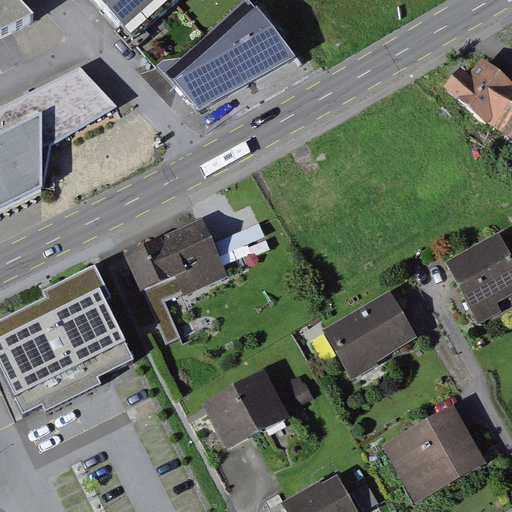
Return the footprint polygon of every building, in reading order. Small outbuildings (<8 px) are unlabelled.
[(0,0),(0,41),(33,26),(8,0),(0,0)] [(74,0),(148,83),(244,0),(74,0)] [(257,17),(169,95),(191,119),(295,58),(257,17)] [(440,94),(511,148),(511,91),(511,93),(474,65),(463,79),(456,73),(440,94)] [(0,212),(41,191),(40,149),(117,110),(76,69),(0,107),(0,212)] [(298,244),(365,206),(338,159),(272,196),(298,244)] [(222,285),(197,227),(124,259),(164,349),(180,342),(163,304),(178,297),(181,303),(222,285)] [(446,271),(478,326),(511,306),(511,266),(498,242),(446,271)] [(130,366),(90,273),(0,317),(0,388),(14,423),(130,366)] [(324,335),(350,381),(414,345),(387,299),(324,335)] [(202,411),(225,453),(282,421),(259,379),(202,411)] [(382,448),(418,511),(485,474),(449,410),(382,448)] [(352,511),(335,481),(279,511),(352,511)]
